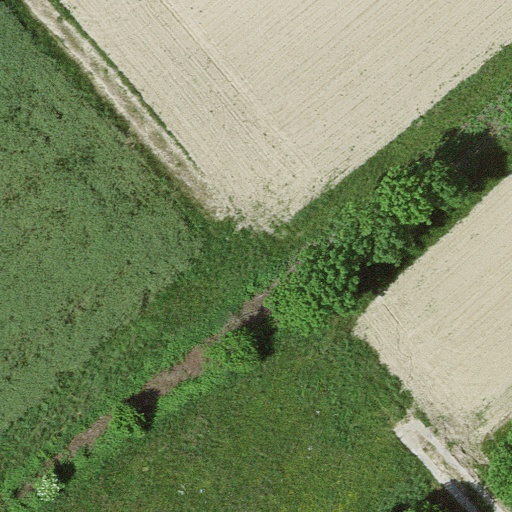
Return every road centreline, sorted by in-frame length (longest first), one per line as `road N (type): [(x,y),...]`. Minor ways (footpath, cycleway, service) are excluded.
road 1 (track): [(265,268),(27,0)]
road 2 (track): [(487,511),(404,420)]
